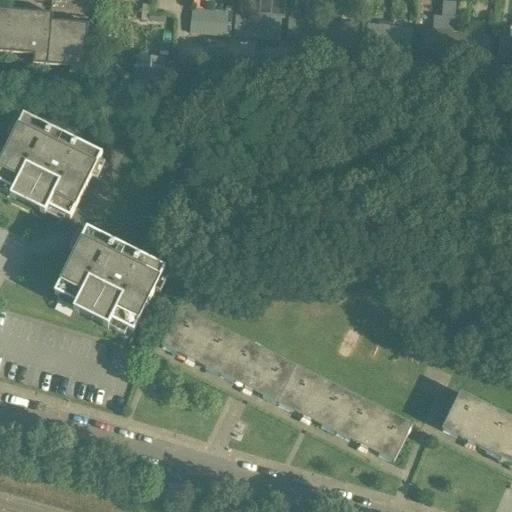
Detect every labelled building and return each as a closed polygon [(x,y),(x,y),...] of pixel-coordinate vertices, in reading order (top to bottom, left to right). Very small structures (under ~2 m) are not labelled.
[(260,0),(259,0),(258,17),(271,19),(272,1),(260,0)] [(0,10),(0,54),(33,57),(32,66),(70,69),(69,76),(83,78),(88,26),(51,23),(52,17),(87,20),(87,19),(52,16),(0,10)] [(193,11),(191,34),(204,35),(205,13),(193,11)] [(205,13),(204,35),(216,36),(218,14),(205,13)] [(218,14),(216,36),(225,37),(227,14),(218,14)] [(236,16),(234,38),(244,39),(245,16),(236,16)] [(245,16),(244,39),(256,40),(258,17),(245,16)] [(258,17),(256,40),(269,41),(271,19),(258,17)] [(271,19),(269,41),(278,42),(279,19),(271,19)] [(289,20),(288,43),(297,44),(298,21),(289,20)] [(298,21),(297,44),(309,45),(311,22),(298,21)] [(311,22),(309,45),(321,46),(323,23),(311,22)] [(323,23),(321,46),(334,47),(336,24),(323,23)] [(336,24),(334,47),(346,48),(348,25),(336,24)] [(348,25),(346,48),(358,49),(360,26),(348,25)] [(368,27),(366,50),(375,51),(377,28),(368,27)] [(377,28),(375,51),(388,52),(390,29),(377,28)] [(390,29),(388,52),(401,53),(403,30),(390,29)] [(403,30),(401,53),(410,54),(412,31),(403,30)] [(419,32),(417,54),(428,55),(430,33),(419,32)] [(430,33),(428,55),(440,56),(442,34),(430,33)] [(442,34),(440,56),(453,57),(455,35),(442,34)] [(455,35),(453,57),(465,58),(467,36),(455,35)] [(467,36),(465,58),(478,59),(479,37),(467,36)] [(479,37),(478,59),(489,60),(491,38),(479,37)] [(499,39),(497,61),(506,62),(508,39),(499,39)] [(132,94),(160,97),(164,53),(136,51),(132,94)] [(105,80),(92,80),(92,88),(104,88),(105,80)] [(22,118),(0,162),(0,187),(12,193),(9,199),(14,202),(18,195),(42,207),(38,214),(44,217),(47,211),(69,222),(101,157),(22,118)] [(85,232),(53,297),(75,308),(72,314),(77,317),(81,310),(105,322),(101,329),(107,332),(110,325),(132,336),(164,272),(85,232)] [(144,249),(161,258),(170,241),(153,232),(144,249)] [(178,311),(159,349),(393,465),(411,428),(178,311)] [(511,421),(459,395),(440,432),(511,468),(511,421)]
